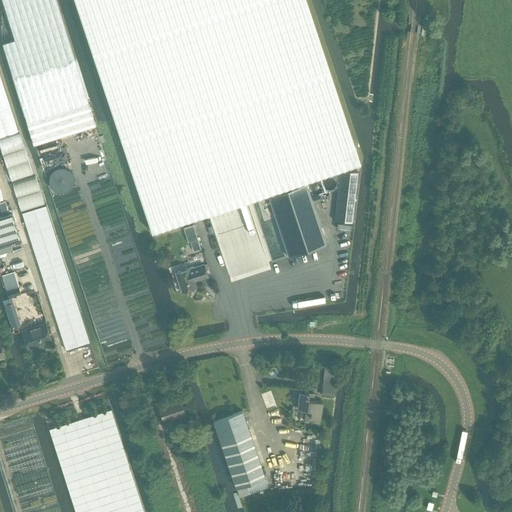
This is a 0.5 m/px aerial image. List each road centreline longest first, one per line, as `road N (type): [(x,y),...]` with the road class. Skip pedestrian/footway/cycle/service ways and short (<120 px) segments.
road 1 (tertiary): [(0,412),(143,363),(257,341),(414,350),(451,373),(467,414),(445,511)]
road 2 (track): [(110,511),(70,388)]
